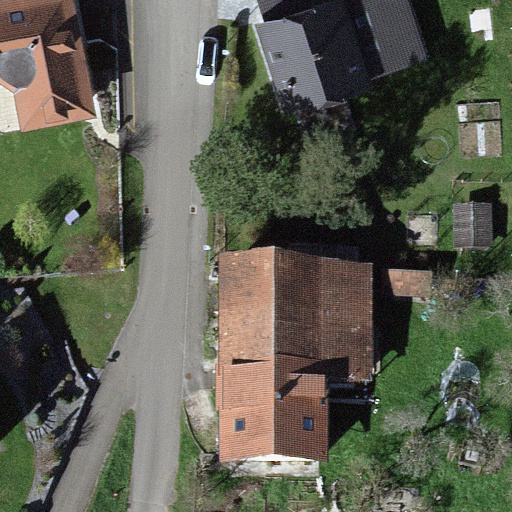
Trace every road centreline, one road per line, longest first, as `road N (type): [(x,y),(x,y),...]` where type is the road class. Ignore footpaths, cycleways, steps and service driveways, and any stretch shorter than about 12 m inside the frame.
road 1 (residential): [(70,511),(108,399),(158,320),(163,0)]
road 2 (track): [(158,320),(155,429),(142,511)]
